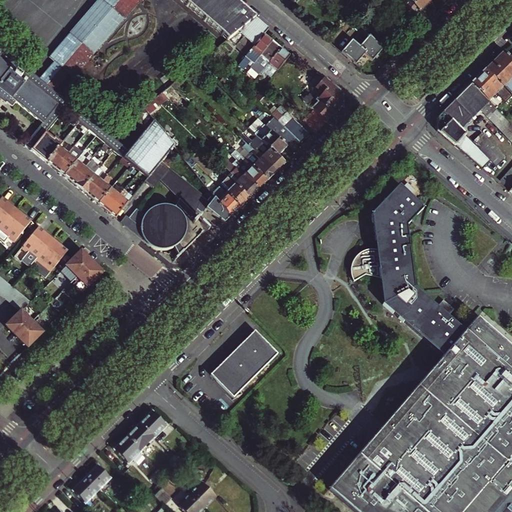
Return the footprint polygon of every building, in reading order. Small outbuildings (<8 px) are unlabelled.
[(53,62),(39,78),(45,83),(83,40),(111,9),(117,0),(97,0),(48,57),(53,62)] [(117,0),(111,9),(119,15),(91,47),(83,40),(45,83),(53,89),(66,73),(72,78),(138,0),(117,0)] [(178,0),(189,9),(226,41),(227,40),(255,18),(233,0),(178,0)] [(406,0),(402,5),(415,17),(432,0),(406,0)] [(119,15),(111,9),(83,40),(91,47),(119,15)] [(227,40),(246,56),(263,34),(268,29),(255,18),(227,40)] [(263,34),(246,56),(240,64),(244,68),(249,61),(253,64),(272,41),(263,34)] [(372,62),(383,49),(370,35),(360,47),(366,52),(364,55),(372,62)] [(360,47),(352,40),(341,53),(355,65),(364,55),(366,52),(360,47)] [(264,60),(268,64),(280,48),(272,41),(253,64),(247,72),(251,75),(264,60)] [(39,78),(0,46),(0,100),(1,100),(5,103),(7,101),(12,106),(16,101),(42,123),(25,145),(31,150),(46,132),(64,109),(74,117),(79,121),(87,128),(105,142),(113,149),(122,156),(124,157),(129,151),(53,89),(45,83),(39,78)] [(280,48),(268,64),(258,76),(266,84),(289,56),(280,48)] [(510,92),(511,94),(511,58),(510,57),(511,56),(507,53),(504,51),(486,68),(507,89),(510,92)] [(486,68),(472,82),(489,100),(491,98),(498,91),(501,94),(502,94),(505,98),(510,92),(507,89),(486,68)] [(342,93),(324,78),(315,89),(322,95),(317,100),(319,102),(312,109),(326,122),(343,105),(342,93)] [(511,134),(511,124),(492,103),(489,100),(472,82),(457,97),(475,115),(480,109),(509,138),(511,134)] [(171,86),(161,94),(177,110),(187,102),(171,86)] [(247,91),(239,101),(246,108),(254,98),(247,91)] [(497,105),(505,98),(502,94),(501,94),(498,91),(491,98),(497,105)] [(475,115),(457,97),(443,111),(461,129),(475,115)] [(271,115),(275,119),(295,139),(299,143),(308,134),(280,106),(271,115)] [(161,161),(173,147),(168,142),(142,110),(134,119),(147,129),(129,151),(124,157),(131,163),(148,177),(161,161)] [(461,129),(443,111),(437,118),(437,130),(483,169),(491,159),(472,140),(461,129)] [(79,121),(74,117),(69,122),(74,126),(75,126),(79,121)] [(295,139),(275,119),(265,129),(262,126),(258,130),(250,123),(247,126),(257,136),(272,152),(277,156),(295,139)] [(84,132),(87,128),(79,121),(75,126),(84,132)] [(131,123),(120,136),(124,139),(134,126),(131,123)] [(507,156),(481,130),(472,140),(491,159),(497,166),(507,156)] [(31,150),(46,162),(59,146),(62,142),(55,137),(53,139),(46,132),(31,150)] [(284,164),(277,156),(272,152),(257,136),(250,142),(242,134),(239,137),(246,143),(255,152),(275,173),(284,164)] [(62,142),(59,146),(64,150),(67,146),(68,147),(70,145),(63,140),(62,142)] [(113,149),(105,142),(101,147),(110,153),(113,149)] [(245,159),(267,181),(275,173),(255,152),(246,143),(244,145),(245,147),(244,149),(249,155),(245,159)] [(258,190),(267,181),(245,159),(239,154),(230,144),(227,148),(232,153),(231,154),(236,160),(232,164),(241,174),(258,190)] [(59,146),(46,162),(55,169),(73,148),(70,145),(68,147),(67,146),(64,150),(59,146)] [(73,148),(55,169),(63,176),(76,160),(72,156),(75,153),(74,152),(75,150),(73,148)] [(239,154),(245,159),(249,155),(244,149),(239,154)] [(122,156),(120,159),(129,166),(131,163),(124,157),(122,156)] [(72,183),(90,161),(87,159),(85,161),(84,160),(81,164),(76,160),(63,176),(72,183)] [(241,174),(232,164),(226,159),(222,163),(231,172),(226,177),(249,199),(258,190),(241,174)] [(98,168),(90,161),(72,183),(80,190),(93,174),(98,168)] [(161,161),(148,177),(144,182),(153,189),(160,180),(169,168),(161,161)] [(98,168),(93,174),(98,178),(101,174),(103,175),(104,173),(98,168)] [(189,210),(193,214),(198,210),(178,194),(163,182),(172,170),(169,168),(160,180),(178,199),(189,210)] [(511,188),(511,168),(499,183),(509,192),(511,188)] [(178,194),(198,210),(202,214),(205,209),(224,224),(231,218),(213,196),(208,201),(201,196),(202,195),(172,170),(163,182),(178,194)] [(93,174),(80,190),(89,197),(107,175),(104,173),(103,175),(101,174),(98,178),(93,174)] [(107,175),(89,197),(98,204),(111,188),(106,184),(109,181),(108,180),(110,178),(107,175)] [(227,195),(240,208),(249,199),(226,177),(221,182),(229,190),(225,194),(227,195)] [(111,188),(115,182),(110,178),(108,180),(109,181),(106,184),(111,188)] [(412,286),(405,226),(421,207),(396,185),(371,213),(376,249),(372,249),(367,250),(362,253),(357,256),(355,259),(353,264),(352,267),(352,273),(353,279),(365,271),(379,275),(387,277),(386,283),(387,295),(389,300),(391,303),(383,301),(438,349),(459,326),(412,286)] [(115,191),(111,188),(98,204),(106,211),(124,189),(121,186),(119,188),(118,187),(115,191)] [(124,189),(106,211),(115,218),(128,202),(123,198),(126,194),(125,193),(126,191),(124,189)] [(133,196),(126,191),(125,193),(126,194),(123,198),(128,202),(133,196)] [(231,218),(240,208),(227,195),(224,198),(218,192),(215,194),(214,192),(211,194),(213,196),(231,218)] [(8,203),(2,198),(0,199),(0,228),(0,229),(15,211),(7,204),(8,203)] [(165,251),(169,249),(171,247),(177,254),(172,259),(173,261),(205,229),(207,231),(209,230),(198,220),(200,218),(198,216),(196,218),(193,214),(189,210),(178,199),(173,207),(170,206),(166,205),(163,205),(159,206),(154,207),(152,208),(148,211),(144,215),(136,208),(123,224),(153,248),(157,250),(163,251),(165,251)] [(15,211),(0,229),(9,236),(8,237),(14,243),(31,221),(25,216),(24,217),(15,211)] [(29,252),(37,259),(52,240),(44,233),(45,232),(38,227),(21,248),(28,253),(29,252)] [(60,247),(52,240),(37,259),(45,265),(44,267),(50,272),(68,251),(61,246),(60,247)] [(87,258),(81,252),(66,266),(76,277),(89,265),(85,261),(87,258)] [(93,269),(89,265),(76,277),(87,288),(102,273),(96,267),(93,269)] [(70,283),(76,277),(66,266),(60,272),(70,283)] [(383,301),(391,303),(389,300),(387,295),(386,283),(387,277),(379,275),(383,301)] [(20,312),(30,302),(13,288),(0,277),(0,296),(20,312)] [(435,306),(446,314),(452,308),(441,299),(435,306)] [(19,334),(31,322),(20,312),(6,326),(12,332),(14,330),(19,334)] [(443,353),(410,391),(457,434),(470,422),(485,408),(494,399),(509,386),(511,383),(511,348),(475,316),(463,330),(459,326),(438,349),(443,353)] [(31,322),(19,334),(23,338),(21,341),(27,347),(42,333),(31,322)] [(210,375),(233,397),(263,367),(277,352),(253,330),(210,375)] [(470,422),(457,434),(439,450),(442,454),(396,505),(389,511),(511,511),(511,383),(509,386),(494,399),(485,408),(470,422)] [(356,511),(389,511),(396,505),(442,454),(439,450),(457,434),(410,391),(328,486),(350,506),(356,511)] [(153,411),(142,422),(140,423),(154,438),(167,425),(153,411)] [(142,450),(154,438),(140,423),(128,436),(142,450)] [(142,450),(128,436),(115,448),(129,463),(142,450)] [(180,463),(183,460),(176,454),(173,457),(180,463)] [(180,463),(173,457),(170,460),(176,466),(180,463)] [(85,477),(98,489),(111,477),(99,464),(85,477)] [(167,476),(161,469),(158,472),(164,479),(167,476)] [(182,481),(176,474),(173,477),(180,484),(182,481)] [(98,489),(85,477),(73,489),(85,502),(98,489)] [(180,484),(173,477),(170,481),(176,487),(180,484)] [(190,494),(205,509),(216,497),(202,483),(190,494)] [(201,511),(205,509),(190,494),(179,506),(184,511),(201,511)] [(86,506),(76,496),(71,500),(82,511),(86,506)]
